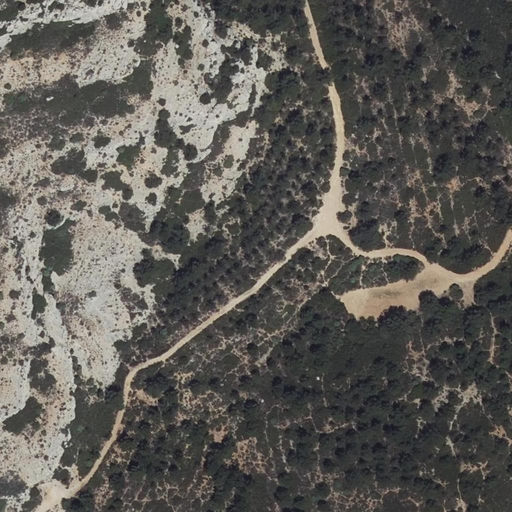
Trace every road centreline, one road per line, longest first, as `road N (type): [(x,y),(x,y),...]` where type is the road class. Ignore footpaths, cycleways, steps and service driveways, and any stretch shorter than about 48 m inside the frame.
road 1 (track): [(39,511),(75,491),(98,465),(134,370),(164,357),(278,270),(330,214)]
road 2 (track): [(511,227),(496,261),(477,276),(455,276),(405,253),(362,253),(330,214)]
road 3 (track): [(330,214),(338,120),(303,0)]
